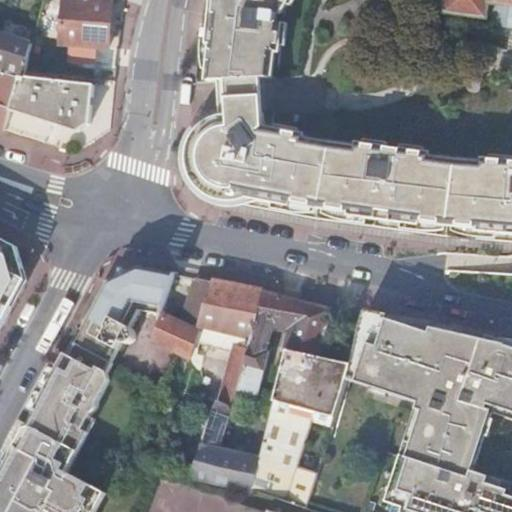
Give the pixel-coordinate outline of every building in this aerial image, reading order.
[(110,49),(114,1),(99,0),(65,0),(63,45),(110,49)] [(249,75),(249,80),(262,79),(272,78),(276,51),(280,52),(283,23),(277,23),(278,14),(282,14),(289,0),(212,0),(207,45),(212,44),(208,82),(222,81),(240,80),(240,75),(249,75)] [(511,0),(449,0),(448,13),(491,18),(491,19),(500,20),(499,25),(511,26),(511,0)] [(0,40),(0,71),(2,72),(0,78),(0,128),(7,131),(13,111),(23,78),(23,76),(30,52),(33,42),(12,35),(10,43),(0,40)] [(50,56),(30,52),(27,74),(46,78),(50,56)] [(358,74),(359,65),(348,63),(344,85),(353,86),(354,79),(352,79),(353,74),(358,74)] [(95,88),(23,78),(13,111),(79,134),(91,126),(95,88)] [(230,116),(244,115),(264,114),(263,98),(262,79),(249,80),(240,80),(222,81),(223,101),(224,117),(230,116)] [(212,198),(227,204),(321,221),(367,227),(379,229),(380,218),(391,220),(389,230),(448,238),(510,243),(510,233),(511,233),(511,162),(486,161),(485,165),(430,159),(431,154),(359,144),(358,149),(335,146),(305,140),(305,136),(274,129),(265,129),(264,114),(244,115),(244,121),(230,123),(230,116),(224,117),(215,119),(212,120),(208,123),(204,126),(201,129),(195,137),(189,150),(188,163),(190,173),(193,180),(199,188),(207,195),(212,198)] [(0,236),(0,335),(34,273),(27,250),(0,236)] [(134,329),(144,313),(163,317),(164,315),(177,275),(143,269),(130,276),(133,284),(125,288),(121,280),(112,285),(87,331),(123,350),(127,343),(131,344),(133,344),(134,343),(136,342),(137,341),(138,339),(139,337),(139,335),(138,333),(138,332),(136,330),(135,329),(134,329)] [(164,315),(163,317),(155,340),(180,352),(182,353),(182,354),(191,358),(195,344),(200,346),(202,338),(198,336),(200,327),(250,340),(263,292),(201,279),(198,290),(192,289),(181,323),(164,315)] [(251,346),(249,351),(236,395),(257,400),(270,352),(267,350),(273,329),(290,333),(286,349),(287,349),(320,358),(332,309),(263,292),(250,340),(249,345),(251,346)] [(367,313),(366,317),(389,325),(391,317),(367,313)] [(353,367),(349,379),(421,406),(419,412),(425,414),(414,446),(408,444),(402,460),(412,463),(407,478),(398,474),(388,503),(404,509),(403,511),(511,511),(511,493),(502,490),(505,483),(472,471),(494,412),(511,418),(511,342),(503,340),(502,346),(455,330),(455,328),(391,317),(389,325),(366,317),(353,367)] [(503,340),(455,328),(455,330),(502,346),(503,340)] [(79,345),(84,347),(114,362),(115,363),(123,350),(87,331),(79,345)] [(84,347),(79,345),(77,344),(71,355),(66,353),(0,476),(0,511),(37,511),(34,510),(33,507),(22,501),(19,502),(8,496),(7,493),(61,392),(66,390),(70,381),(69,376),(84,347)] [(220,403),(233,407),(236,395),(249,351),(234,346),(219,403),(220,403)] [(108,373),(114,362),(84,347),(69,376),(70,381),(66,390),(61,392),(7,493),(8,496),(19,502),(22,501),(33,507),(34,510),(37,511),(46,511),(48,511),(50,511),(95,511),(106,492),(68,472),(90,432),(84,430),(93,413),(97,409),(99,404),(99,400),(110,380),(108,373)] [(353,367),(320,358),(287,349),(261,457),(253,490),(307,508),(311,495),(318,474),(299,467),(314,422),(334,428),(334,426),(343,398),(349,379),(353,367)] [(252,491),(253,490),(261,457),(219,448),(234,408),(233,407),(220,403),(200,457),(192,478),(252,491)] [(419,412),(408,444),(414,446),(425,414),(419,412)] [(177,473),(192,478),(200,457),(185,452),(182,459),(178,457),(176,464),(180,465),(177,473)] [(412,463),(402,460),(398,474),(407,478),(412,463)]
